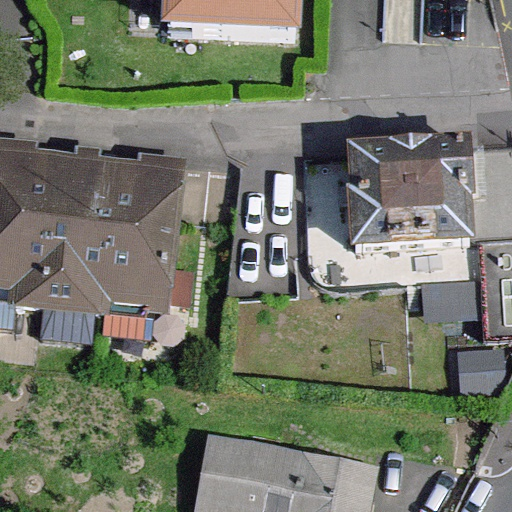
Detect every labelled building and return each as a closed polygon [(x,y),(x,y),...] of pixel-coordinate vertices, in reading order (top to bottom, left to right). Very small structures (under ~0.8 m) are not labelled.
[(310,56),(311,0),(172,0),(170,51),(310,56)] [(475,152),(358,159),(363,253),(476,246),(473,205),(478,204),(475,152)] [(167,310),(181,173),(0,155),(0,159),(0,292),(22,295),(21,309),(106,318),(108,304),(167,310)] [(438,319),(492,317),(491,276),(437,277),(438,319)] [(506,352),(460,356),(464,401),(510,397),(506,352)] [(373,511),(380,473),(216,445),(204,511),(373,511)]
